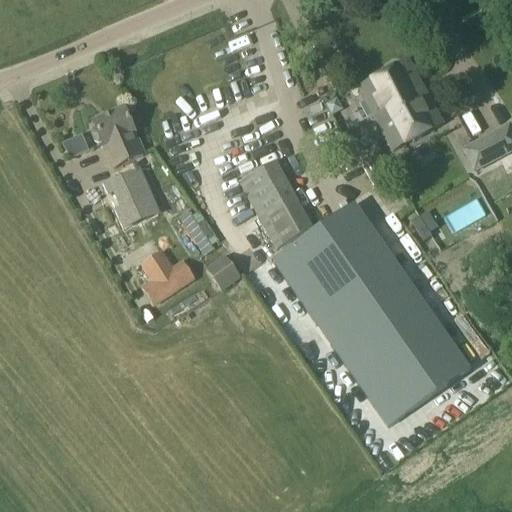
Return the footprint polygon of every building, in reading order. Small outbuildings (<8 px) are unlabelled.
[(408,62),(359,89),(394,152),(443,125),(408,62)] [(125,111),(94,125),(96,129),(93,130),(92,135),(95,142),(99,144),(102,143),(114,170),(145,157),(125,111)] [(458,153),(471,173),(505,152),(492,132),(458,153)] [(70,158),(87,151),(81,136),(64,143),(70,158)] [(277,164),(240,184),(278,252),(314,232),(277,164)] [(353,209),(321,231),(273,264),(272,263),(271,264),(271,265),(272,264),(388,430),(470,373),(354,207),(355,206),(353,207),(354,208),(353,209)] [(393,232),(406,252),(438,231),(425,212),(393,232)] [(207,272),(222,293),(241,279),(225,258),(207,272)] [(184,263),(153,283),(143,290),(154,308),(195,281),(184,263)]
